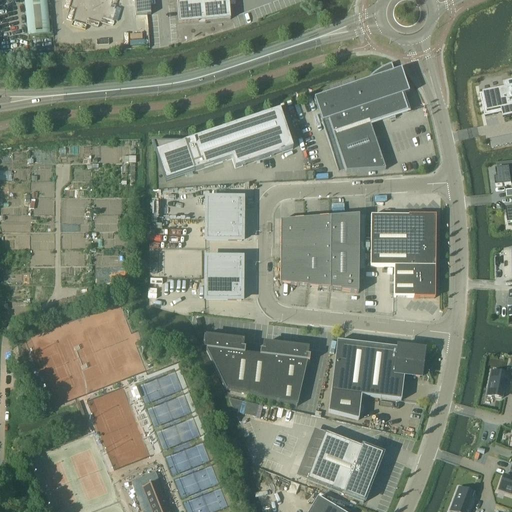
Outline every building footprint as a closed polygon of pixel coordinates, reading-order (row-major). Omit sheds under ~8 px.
[(46,0),(23,0),(27,37),(50,35),(46,0)] [(169,0),(170,3),(169,3),(169,4),(176,4),(178,25),(230,21),(228,0),(169,0)] [(393,74),(391,66),(384,68),(378,72),(372,76),(364,84),(361,87),(357,89),(329,98),(328,96),(313,101),(320,120),(328,144),(335,142),(345,174),(385,171),(369,126),(388,120),(389,122),(395,120),(394,118),(407,113),(393,74)] [(401,97),(408,95),(400,71),(393,74),(401,97)] [(504,89),(483,94),(487,113),(501,110),(503,119),(511,117),(511,82),(503,84),(504,89)] [(357,89),(361,87),(364,84),(328,96),(329,98),(357,89)] [(152,144),(165,183),(230,161),(234,170),(292,150),(279,111),(184,143),(152,144)] [(511,185),(511,162),(497,164),(497,170),(496,170),(496,178),(494,179),(495,187),(511,185)] [(241,200),(206,200),(205,242),(241,242),(241,229),(240,229),(238,229),(238,213),(240,213),(241,214),(241,200)] [(369,268),(434,269),(435,228),(434,228),(435,218),(411,218),(411,217),(408,217),(408,218),(370,218),(369,268)] [(357,295),(358,218),(330,220),(329,291),(357,295)] [(329,291),(330,220),(305,221),(305,249),(308,249),(308,289),(329,291)] [(308,289),(308,249),(305,249),(305,221),(280,223),(279,285),(308,289)] [(237,281),(237,273),(238,273),(240,273),(241,273),(241,260),(205,260),(205,281),(205,301),(240,302),(240,288),(240,289),(238,289),(238,288),(237,288),(237,281),(238,281),(237,281)] [(393,269),(393,299),(413,299),(413,300),(418,300),(434,300),(434,284),(434,269),(393,269)] [(240,342),(204,338),(203,345),(206,346),(205,351),(225,391),(296,408),(306,364),(308,364),(309,358),(304,357),(304,351),(305,351),(305,350),(266,345),(265,352),(259,352),(259,357),(244,355),(245,350),(239,349),(240,342)] [(422,353),(396,350),(396,351),(336,343),(328,414),(358,422),(360,398),(400,402),(403,377),(419,379),(422,353)] [(491,372),(486,397),(490,398),(501,400),(502,394),(502,391),(507,392),(510,376),(498,374),(491,372)] [(325,435),(314,431),(295,478),(306,482),(325,435)] [(306,482),(362,504),(363,505),(382,456),(381,456),(381,457),(325,435),(306,482)] [(499,486),(498,491),(511,495),(511,475),(511,479),(502,476),(499,486)] [(172,511),(172,510),(169,511),(157,480),(140,487),(149,511),(172,511)] [(463,490),(458,489),(449,511),(470,511),(473,504),(469,502),(470,499),(471,499),(472,494),(463,490)] [(338,511),(317,499),(308,511),(338,511)]
